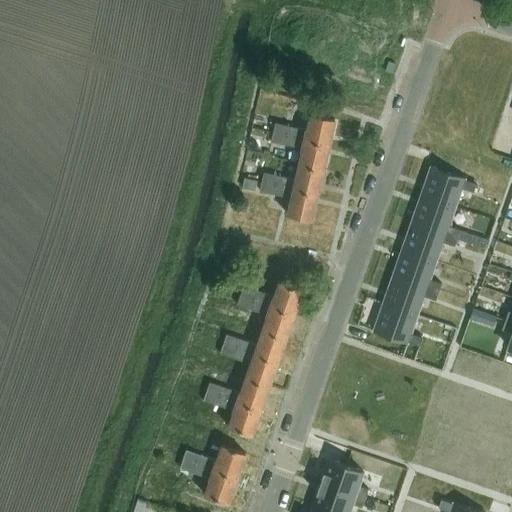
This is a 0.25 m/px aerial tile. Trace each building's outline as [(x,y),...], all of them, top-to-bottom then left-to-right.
[(272,132),(272,133),(328,146),(334,121),(310,115),(306,131),(274,123),(272,132)] [(322,171),(328,146),(272,133),(270,142),(302,149),(298,165),(322,171)] [(317,196),(322,171),(298,165),(295,180),(263,173),(261,183),(317,196)] [(430,168),(421,196),(454,207),(461,189),(473,193),(476,185),(464,181),(464,180),(430,168)] [(287,215),(311,221),(317,196),(261,183),(259,192),(291,199),(287,215)] [(421,196),(411,223),(457,239),(460,230),(448,226),(454,207),(421,196)] [(411,223),(402,250),(435,261),(442,243),(454,247),(457,239),(411,223)] [(402,250),(392,277),(438,293),(441,284),(429,280),(435,261),(402,250)] [(392,277),(383,304),(416,315),(423,297),(435,301),(438,293),(392,277)] [(243,287),(240,296),(294,315),(302,291),(279,283),(274,298),(243,287)] [(262,331),(286,339),(294,315),(240,296),(237,305),(268,315),(262,331)] [(383,304),(373,331),(407,343),(407,342),(419,347),(422,338),(410,334),(416,315),(383,304)] [(472,309),(469,320),(492,328),(496,318),(472,309)] [(511,324),(504,322),(501,331),(511,335),(507,348),(511,349),(511,324)] [(277,363),(286,339),(262,331),(257,347),(226,336),(223,344),(277,363)] [(245,379),(269,388),(277,363),(223,344),(219,354),(251,365),(245,379)] [(206,392),(260,412),(269,388),(245,379),(240,394),(209,383),(206,392)] [(252,436),(260,412),(206,392),(203,400),(234,411),(229,427),(252,436)] [(461,415),(457,432),(472,436),(476,418),(461,415)] [(182,459),(236,478),(245,453),(221,445),(215,462),(185,451),(182,459)] [(227,503),(236,478),(182,459),(179,469),(209,479),(203,494),(227,503)] [(323,472),(320,483),(365,499),(368,490),(357,486),(362,472),(328,460),(324,472),(323,472)] [(316,494),(312,505),(330,511),(347,511),(351,504),(361,508),(365,499),(320,483),(316,494)] [(476,511),(441,501),(438,510),(445,511),(476,511)]
